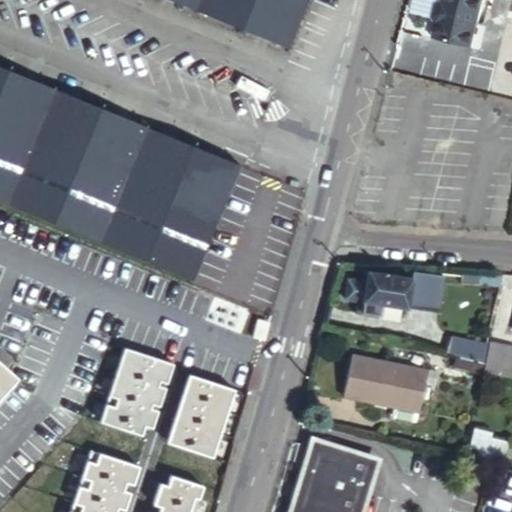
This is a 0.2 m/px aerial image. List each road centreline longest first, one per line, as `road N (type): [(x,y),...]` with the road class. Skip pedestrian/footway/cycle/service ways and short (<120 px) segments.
road 1 (residential): [(382,0),(320,230)]
road 2 (residential): [(192,323),(133,511)]
road 3 (residential): [(511,256),(320,230)]
road 4 (residential): [(0,447),(48,392),(88,282)]
road 5 (residential): [(285,360),(242,511)]
road 6 (residential): [(320,230),(285,360)]
